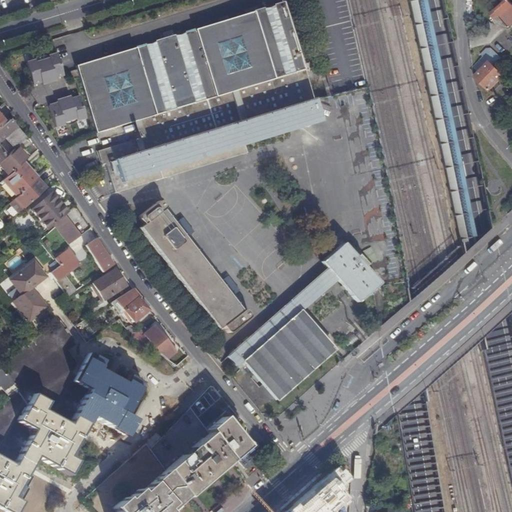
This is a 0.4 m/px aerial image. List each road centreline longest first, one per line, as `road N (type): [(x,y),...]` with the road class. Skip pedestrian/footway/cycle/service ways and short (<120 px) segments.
road 1 (motorway): [(322,0),(421,511)]
road 2 (residential): [(0,82),(124,259),(296,468)]
road 3 (motorway): [(511,428),(421,0)]
road 4 (residential): [(511,230),(361,370),(360,412)]
road 5 (primary): [(360,412),(511,278)]
road 6 (residential): [(455,0),(471,102),(488,135),(511,154)]
